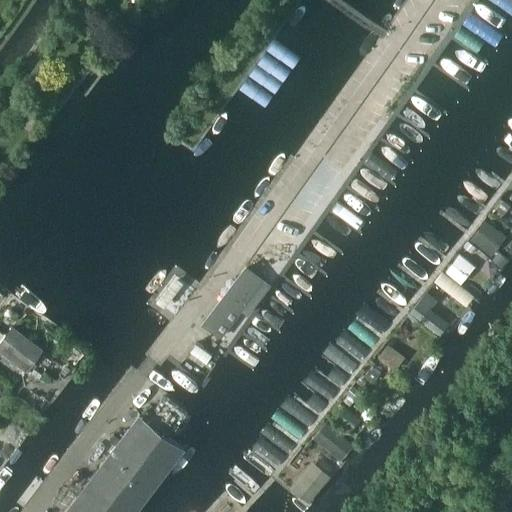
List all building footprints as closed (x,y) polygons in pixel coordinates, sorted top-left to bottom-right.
[(67,29),(59,39),(66,44),(74,34),(67,29)] [(40,103),(60,73),(40,59),(20,89),(40,103)] [(503,200),(495,209),(503,215),(510,206),(503,200)] [(485,221),(470,240),(491,256),(506,236),(485,221)] [(459,254),(445,272),(460,284),(474,267),(459,254)] [(241,310),(248,315),(271,284),(245,264),(202,322),(221,336),(241,310)] [(427,291),(410,312),(428,326),(437,314),(430,309),(437,299),(427,291)] [(0,348),(25,368),(40,349),(12,328),(0,343),(0,348)] [(388,343),(378,356),(387,364),(398,350),(388,343)] [(372,364),(365,374),(375,380),(382,370),(372,364)] [(360,419),(343,404),(333,417),(350,431),(360,419)] [(139,413),(63,511),(133,511),(184,447),(168,435),(139,413)] [(312,438),(340,461),(353,444),(326,421),(312,438)] [(331,476),(312,460),(290,487),(308,503),(331,476)]
